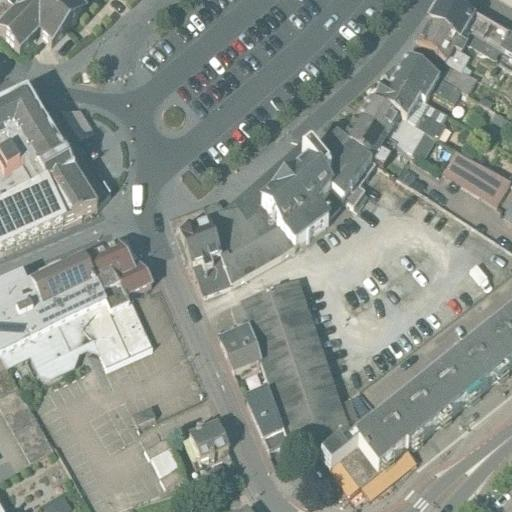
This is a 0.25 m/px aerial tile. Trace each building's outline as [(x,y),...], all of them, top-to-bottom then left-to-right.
[(34,0),(33,1),(67,34),(82,18),(70,6),(75,0),(34,0)] [(51,50),(67,34),(33,1),(18,16),(5,5),(0,9),(0,37),(20,57),(39,38),(51,50)] [(467,51),(495,66),(499,58),(511,64),(511,43),(443,3),(428,28),(467,51)] [(406,65),(461,97),(467,101),(476,86),(462,77),(470,63),(462,58),(467,51),(428,28),(406,65)] [(461,97),(406,65),(392,89),(425,108),(432,98),(453,110),(461,97)] [(425,108),(392,89),(389,95),(384,92),(374,109),(432,143),(431,144),(436,147),(446,132),(427,121),(432,113),(425,109),(425,108)] [(81,223),(88,220),(96,216),(110,200),(60,119),(59,117),(31,100),(26,102),(0,114),(0,259),(78,224),(78,225),(82,224),(81,223)] [(432,143),(374,109),(370,106),(358,126),(387,144),(419,163),(431,144),(432,143)] [(343,147),(373,167),(377,169),(387,153),(383,151),(387,144),(358,126),(356,125),(343,147)] [(204,216),(214,243),(231,292),(281,264),(328,229),(326,227),(343,208),(357,217),(369,202),(359,194),(375,172),(372,170),(373,167),(343,147),(336,141),(315,163),(308,155),(307,155),(304,151),(302,150),(300,150),(299,150),(298,151),(281,166),(223,216),(218,210),(216,210),(215,209),(214,209),(213,210),(204,216)] [(441,178),(496,212),(511,189),(473,168),(454,156),(441,178)] [(511,209),(503,223),(511,228),(511,209)] [(192,273),(203,302),(231,292),(214,243),(204,216),(203,214),(203,215),(175,225),(180,240),(179,240),(188,266),(191,273),(192,273)] [(137,268),(131,272),(118,250),(104,256),(62,275),(61,273),(53,277),(54,280),(25,293),(21,283),(0,292),(0,359),(1,360),(7,371),(9,374),(30,363),(39,382),(50,386),(75,374),(79,360),(88,357),(101,362),(106,373),(150,354),(147,347),(129,310),(125,302),(151,291),(137,268)] [(266,390),(287,448),(286,449),(290,461),(291,460),(349,437),(348,435),(339,409),(295,289),(239,308),(240,311),(231,314),(237,329),(246,326),(248,334),(247,335),(258,368),(260,368),(267,389),(266,390)] [(511,318),(382,422),(407,454),(511,369),(511,318)] [(220,346),(234,378),(258,368),(247,335),(220,346)] [(7,371),(0,374),(0,388),(12,382),(8,374),(9,374),(7,371)] [(0,388),(0,402),(18,392),(12,382),(0,388)] [(264,445),(269,456),(286,449),(287,448),(266,390),(245,399),(245,400),(249,398),(252,405),(246,407),(263,445),(264,445)] [(0,402),(0,414),(1,416),(24,403),(18,392),(0,402)] [(1,416),(7,426),(30,413),(24,403),(1,416)] [(350,405),(339,409),(348,435),(359,431),(350,405)] [(155,423),(150,412),(131,421),(136,431),(155,423)] [(7,426),(13,436),(36,424),(32,418),(30,413),(7,426)] [(360,491),(406,455),(407,454),(382,422),(342,454),(338,450),(320,464),(321,465),(322,464),(330,474),(329,475),(330,476),(341,467),(360,491)] [(13,436),(19,447),(41,434),(36,424),(13,436)] [(228,454),(217,430),(189,444),(199,468),(228,454)] [(19,447),(25,457),(47,444),(41,434),(19,447)] [(170,454),(165,443),(144,454),(149,464),(151,464),(170,454)] [(47,444),(25,457),(31,468),(53,455),(47,444)] [(179,473),(170,454),(151,464),(160,482),(179,473)] [(287,478),(295,472),(291,460),(290,461),(290,462),(283,468),(287,478)] [(184,483),(179,473),(161,482),(159,483),(165,493),(184,483)]
